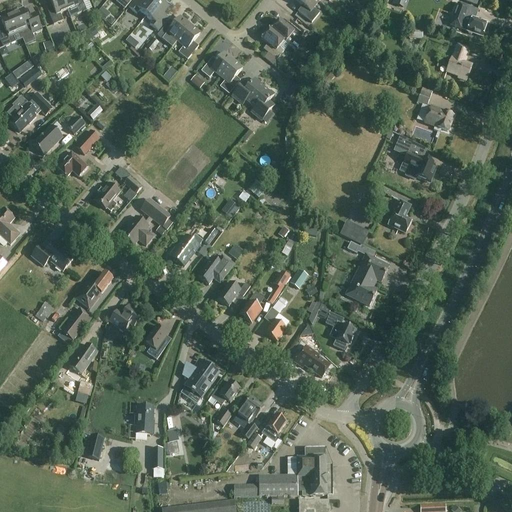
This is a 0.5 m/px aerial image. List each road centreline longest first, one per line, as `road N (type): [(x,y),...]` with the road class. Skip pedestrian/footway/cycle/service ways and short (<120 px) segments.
road 1 (residential): [(345,417),(393,341),(456,212),(511,70)]
road 2 (unclassified): [(345,417),(322,412),(223,342),(67,218)]
road 3 (secondary): [(423,364),(511,170)]
